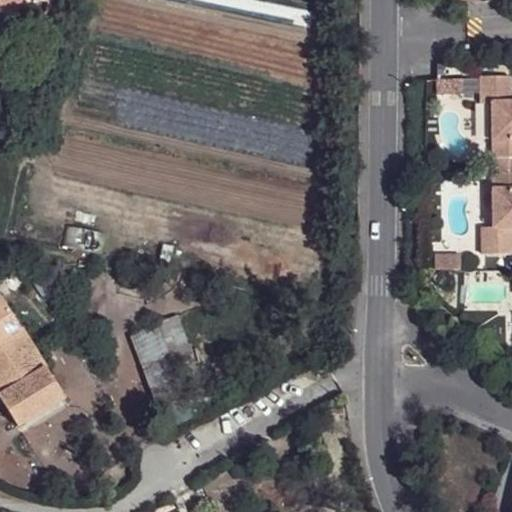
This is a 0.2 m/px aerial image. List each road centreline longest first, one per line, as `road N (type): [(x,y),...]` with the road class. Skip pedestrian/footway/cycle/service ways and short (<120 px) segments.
road 1 (residential): [(381,0),(378,301)]
road 2 (residential): [(377,374),(379,462),(393,511)]
